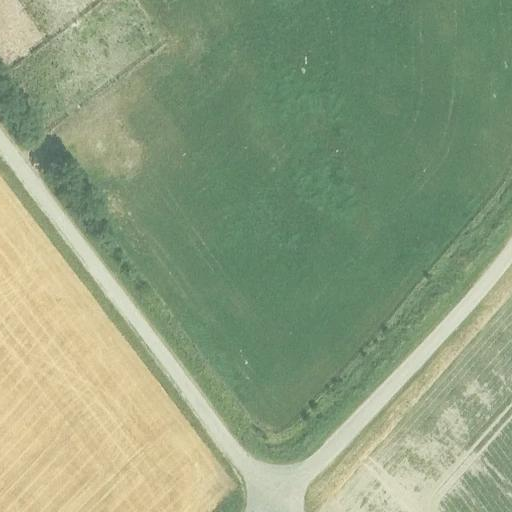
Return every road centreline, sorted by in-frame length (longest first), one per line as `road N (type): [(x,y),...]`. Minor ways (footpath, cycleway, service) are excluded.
road 1 (unclassified): [(271,503),(0,139)]
road 2 (unclassified): [(271,503),(358,422),(511,242)]
